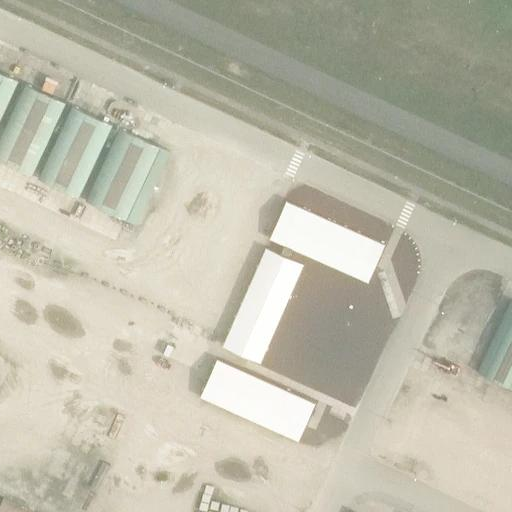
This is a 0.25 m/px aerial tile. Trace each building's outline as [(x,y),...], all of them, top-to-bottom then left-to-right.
[(0,72),(0,118),(17,81),(0,72)] [(25,84),(0,137),(0,160),(31,175),(65,103),(25,84)] [(73,107),(38,179),(78,198),(112,126),(73,107)] [(120,129),(86,201),(125,220),(160,148),(120,129)] [(370,279),(386,240),(286,200),(270,239),(370,279)] [(511,390),(511,301),(510,301),(475,373),(511,390)] [(217,358),(201,397),(300,439),(317,400),(217,358)]
